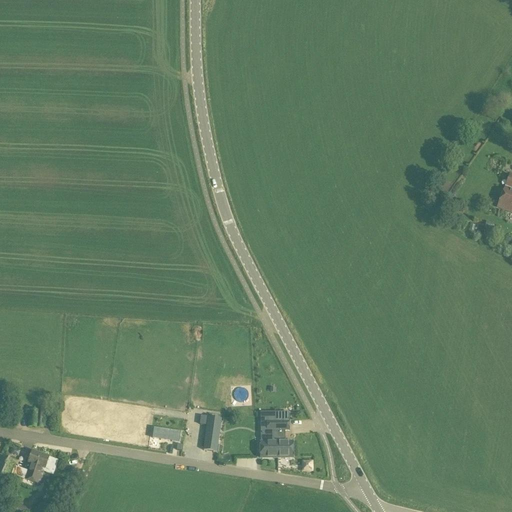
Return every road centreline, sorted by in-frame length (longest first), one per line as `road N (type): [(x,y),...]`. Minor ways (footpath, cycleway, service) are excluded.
road 1 (tertiary): [(378,508),(229,224),(205,143),(195,0)]
road 2 (unclassified): [(378,508),(302,482),(0,433)]
